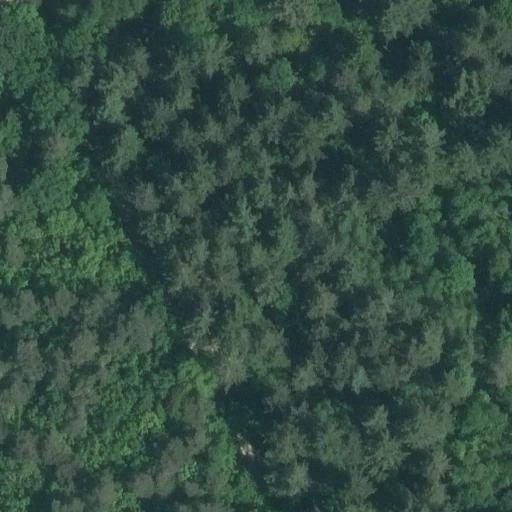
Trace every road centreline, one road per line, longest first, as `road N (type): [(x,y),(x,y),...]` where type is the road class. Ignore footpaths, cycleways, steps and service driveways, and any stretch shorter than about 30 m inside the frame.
road 1 (track): [(263,511),(54,77)]
road 2 (track): [(244,473),(338,412),(424,417),(483,478),(511,485)]
road 3 (track): [(54,77),(71,35),(217,0)]
